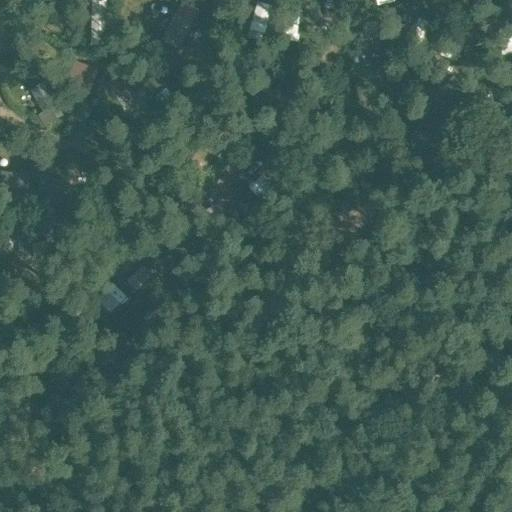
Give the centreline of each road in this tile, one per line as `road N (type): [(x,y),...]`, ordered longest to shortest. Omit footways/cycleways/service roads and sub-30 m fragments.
road 1 (track): [(511,140),(413,179),(213,279),(39,409)]
road 2 (track): [(385,511),(372,391),(330,218)]
road 3 (track): [(511,394),(372,391)]
